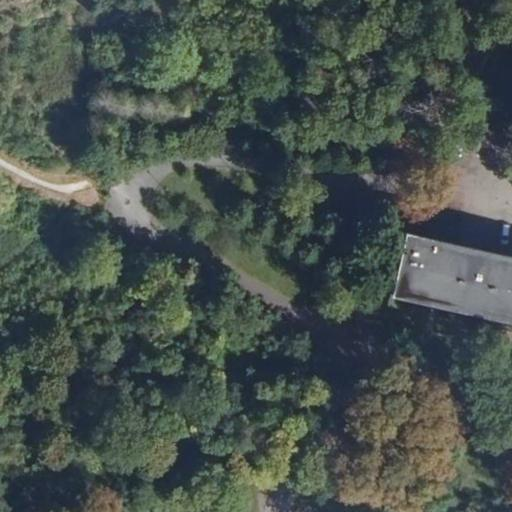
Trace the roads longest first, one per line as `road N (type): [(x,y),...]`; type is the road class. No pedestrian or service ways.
road 1 (unknown): [(83,185),(431,384),(496,437)]
road 2 (track): [(118,0),(107,63),(82,102),(83,185)]
